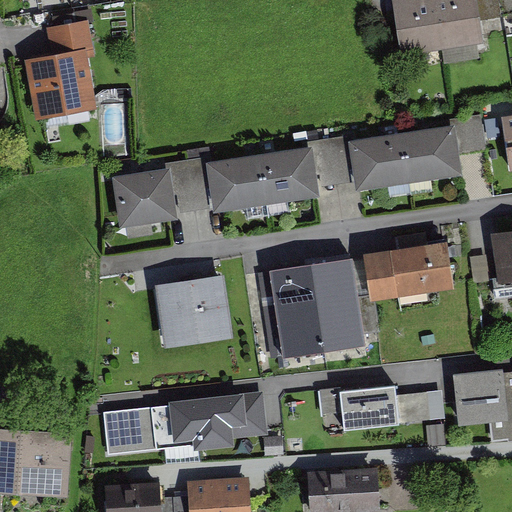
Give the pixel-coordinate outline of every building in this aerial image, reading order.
[(439,0),(398,0),(406,52),(447,46),(439,0)] [(439,0),(447,46),(487,40),(484,15),(481,0),(439,0)] [(511,0),(481,0),(484,15),(511,11),(511,0)] [(91,19),(50,26),(55,53),(28,58),(38,115),(98,105),(90,60),(98,58),(91,19)] [(471,150),(489,148),(485,115),(453,119),(454,127),(457,152),(471,150)] [(454,127),(353,141),(358,179),(359,186),(460,171),(457,152),(454,127)] [(311,142),(312,147),(315,173),(324,171),(326,184),(337,182),(358,179),(353,141),(352,136),(311,142)] [(315,173),(312,147),(211,162),(217,206),(318,192),(315,173)] [(174,192),(182,191),(185,210),(194,209),(217,206),(211,162),(210,157),(195,160),(169,163),(170,169),(174,192)] [(170,169),(117,176),(124,223),(132,222),(155,218),(177,215),(174,192),(170,169)] [(132,222),(134,235),(157,232),(155,218),(132,222)] [(511,233),(497,235),(499,251),(502,278),(511,277),(511,233)] [(439,286),(456,283),(450,244),(370,256),(375,295),(401,291),(439,286)] [(497,279),(502,278),(499,251),(485,253),(475,254),(479,281),(497,279)] [(356,260),(273,272),(286,356),(369,344),(367,333),(362,299),(356,260)] [(286,356),(273,272),(260,274),(272,358),(286,356)] [(225,276),(163,285),(171,340),(233,331),(225,276)] [(511,277),(502,278),(497,279),(499,297),(511,295),(511,277)] [(401,291),(404,309),(442,304),(439,286),(401,291)] [(382,330),(377,296),(362,299),(367,333),(382,330)] [(511,369),(504,370),(508,412),(508,417),(494,418),(496,440),(511,438),(511,369)] [(504,370),(456,375),(458,402),(460,422),(494,418),(508,417),(508,412),(504,370)] [(401,378),(335,385),(335,387),(338,412),(340,428),(405,421),(402,393),(401,378)] [(335,387),(323,388),(326,413),(338,412),(335,387)] [(402,393),(405,421),(432,418),(430,391),(415,392),(402,393)] [(176,438),(196,436),(197,444),(231,440),(230,435),(267,431),(263,394),(172,404),(176,438)] [(176,438),(172,404),(107,411),(111,454),(197,444),(196,436),(176,438)] [(0,485),(71,489),(74,434),(0,430),(0,485)] [(381,508),(378,472),(315,475),(317,511),(381,508)] [(253,511),(251,479),(197,482),(198,494),(198,511),(253,511)] [(161,511),(161,497),(160,484),(109,487),(110,511),(161,511)] [(186,495),(176,496),(176,511),(198,511),(198,494),(186,495)] [(176,511),(176,496),(161,497),(161,511),(176,511)]
